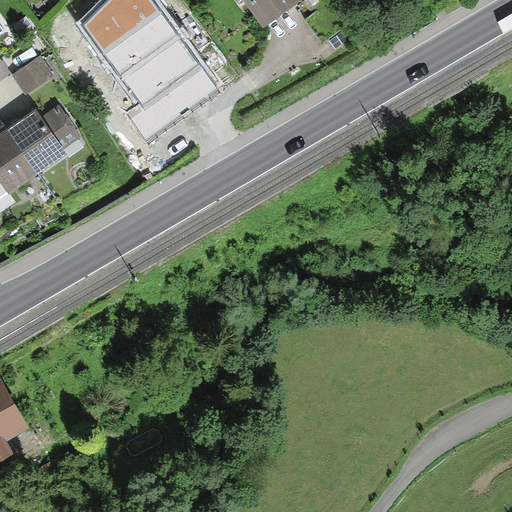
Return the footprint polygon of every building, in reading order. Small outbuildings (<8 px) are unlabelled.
[(217,92),(153,0),(112,0),(87,23),(144,105),(128,116),(146,141),(217,92)] [(301,0),(243,0),(263,27),(301,0)] [(37,55),(13,71),(29,95),(53,79),(37,55)] [(0,196),(68,152),(65,147),(80,137),(61,109),(46,119),(39,108),(0,134),(0,196)] [(0,455),(1,458),(19,448),(13,437),(34,426),(6,374),(0,377),(0,455)]
